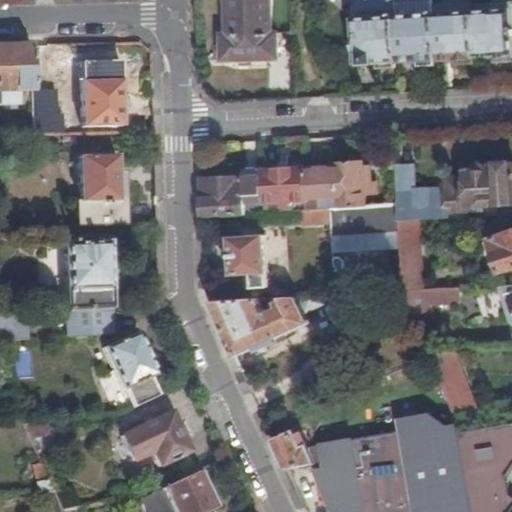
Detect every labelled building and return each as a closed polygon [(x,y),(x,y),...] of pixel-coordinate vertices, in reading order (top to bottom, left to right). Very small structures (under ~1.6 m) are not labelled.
[(227,0),(229,33),(224,33),(224,59),(279,57),(279,32),(274,31),(273,0),(227,0)] [(434,0),(395,0),(396,10),(396,15),(435,13),(435,8),(434,0)] [(511,8),(474,11),(477,56),(496,55),(496,61),(511,60),(511,0),(511,1),(511,2),(511,8)] [(474,11),(435,13),(438,59),(458,57),(458,63),(475,62),(475,56),(477,56),(474,11)] [(435,13),(396,15),(398,61),(419,60),(419,66),(436,65),(436,59),(438,59),(435,13)] [(396,67),(396,61),(398,61),(396,15),(353,18),(356,63),(362,63),(363,64),(375,64),(376,62),(377,62),(378,68),(396,67)] [(0,104),(17,104),(17,91),(31,91),(31,86),(31,76),(30,45),(0,46),(0,104)] [(45,45),(30,45),(31,76),(43,75),(43,71),(46,66),(45,45)] [(122,126),(119,61),(79,62),(80,128),(122,126)] [(31,86),(31,91),(32,106),(44,105),(43,86),(31,86)] [(46,118),(32,118),(33,135),(46,135),(46,118)] [(130,132),(130,142),(153,141),(152,131),(130,132)] [(80,202),(77,203),(78,226),(125,225),(124,200),(119,200),(117,156),(79,156),(80,202)] [(416,165),(396,166),(399,204),(400,204),(401,221),(420,220),(451,218),(451,213),(478,211),(478,206),(511,203),(511,162),(511,161),(501,161),(499,164),(467,166),(468,176),(468,183),(448,184),(448,189),(417,191),(416,165)] [(343,165),(307,167),(309,199),(310,209),(318,209),(323,208),(323,197),(335,197),(336,208),(367,206),(366,192),(378,192),(377,183),(372,183),(371,167),(365,167),(364,164),(358,164),(356,162),(345,163),(343,165)] [(307,167),(264,170),(266,200),(283,200),(283,204),(294,204),(294,199),(309,199),(307,167)] [(245,176),(203,178),(204,215),(265,212),(264,200),(266,200),(264,170),(245,171),(245,176)] [(335,197),(323,197),(323,208),(331,208),(336,208),(335,197)] [(336,208),(331,208),(333,237),(340,237),(402,232),(401,221),(400,204),(399,204),(367,206),(336,208)] [(303,221),(318,221),(318,209),(310,209),(302,210),(303,221)] [(401,221),(402,232),(406,289),(424,289),(420,220),(401,221)] [(502,271),(511,268),(511,231),(492,238),(502,271)] [(254,287),(271,287),(267,235),(231,237),(234,274),(253,273),(254,287)] [(340,237),(333,237),(334,257),(341,257),(340,237)] [(62,290),(65,288),(65,311),(110,308),(110,242),(64,243),(64,276),(63,274),(60,273),(58,273),(55,273),(53,274),(52,275),(50,277),(49,279),(49,281),(48,284),(49,286),(51,289),(53,290),(55,291),(57,291),(60,291),(62,290)] [(341,257),(334,257),(335,280),(343,279),(346,275),(345,260),(341,257)] [(207,287),(207,291),(212,301),(235,300),(234,286),(207,287)] [(462,301),(461,286),(424,289),(406,289),(415,312),(433,311),(433,303),(462,301)] [(235,300),(212,301),(237,357),(311,321),(307,311),(325,302),(322,295),(283,297),(287,303),(268,312),(261,298),(235,300)] [(67,334),(111,332),(110,308),(65,311),(67,334)] [(25,313),(22,313),(23,332),(0,332),(0,343),(27,342),(25,313)] [(0,332),(23,332),(22,313),(0,314),(0,332)] [(135,332),(103,347),(121,389),(125,387),(134,406),(159,394),(151,376),(153,375),(135,332)] [(455,350),(430,351),(449,397),(455,411),(480,408),(455,350)] [(16,375),(31,376),(31,351),(17,351),(16,375)] [(121,390),(113,394),(122,412),(134,406),(125,387),(121,389),(121,390)] [(138,427),(120,436),(132,461),(150,453),(157,467),(190,451),(170,409),(137,425),(138,427)] [(296,432),(275,441),(287,467),(316,462),(319,468),(327,467),(334,506),(346,504),(347,511),(511,511),(511,484),(510,472),(511,469),(511,423),(462,432),(460,423),(451,425),(432,414),(402,420),(404,430),(309,448),(303,431),(296,434),(296,432)] [(48,421),(24,423),(30,437),(50,435),(48,421)] [(36,450),(28,452),(36,481),(48,478),(36,450)] [(203,511),(215,506),(198,470),(157,489),(138,493),(146,511),(203,511)] [(48,478),(36,481),(40,494),(54,492),(48,478)]
